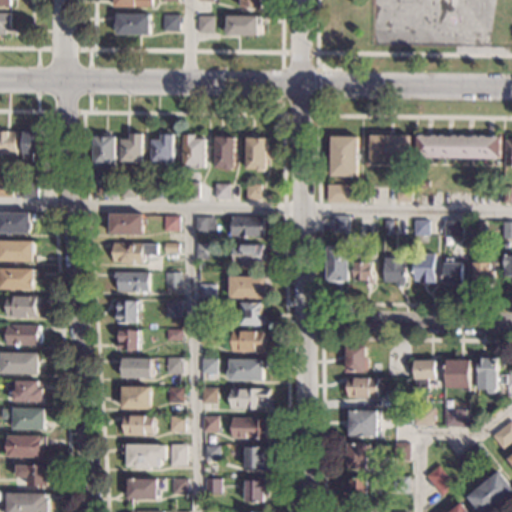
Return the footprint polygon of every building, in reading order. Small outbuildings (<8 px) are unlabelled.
[(10,31),(5,31),(5,36),(0,36),(0,13),(10,14),(10,31)] [(150,34),(116,34),(116,32),(115,30),(115,24),(117,23),(117,14),(150,14),(150,34)] [(178,31),(163,31),(163,15),(178,15),(178,31)] [(214,33),(198,33),(198,16),(214,16),(214,33)] [(257,25),(263,26),(263,36),(226,36),(226,16),(257,17),(257,25)] [(0,131),(16,132),(15,155),(0,154),(0,131)] [(42,133),(42,154),(32,154),(32,162),(22,162),(23,132),(42,133)] [(142,164),(134,164),(134,162),(121,162),(122,140),(131,140),(131,135),(143,135),(142,164)] [(172,163),(170,165),(166,165),(164,163),(152,162),(152,141),(162,141),(162,135),(173,135),(172,163)] [(195,139),(205,139),(205,168),(183,167),(184,135),(195,135),(195,139)] [(409,163),(370,162),(370,136),(410,137),(409,163)] [(115,166),(102,166),(102,167),(94,167),(94,137),(115,138),(115,166)] [(356,177),(330,176),(330,137),(357,137),(356,177)] [(498,159),(416,158),(417,137),(491,138),(498,138),(498,159)] [(233,169),(230,170),(226,170),(224,169),(215,169),(215,138),(234,139),(233,169)] [(265,170),(264,170),(262,172),(258,172),(256,169),(246,169),(246,139),(265,140),(265,170)] [(12,197),(0,197),(0,179),(12,179),(12,197)] [(37,198),(22,198),(22,182),(37,182),(37,198)] [(117,198),(102,197),(103,182),(117,183),(117,198)] [(198,199),(182,198),(182,182),(198,183),(198,199)] [(136,198),(121,198),(121,183),(136,183),(136,198)] [(165,199),(150,199),(151,183),(165,183),(165,199)] [(229,199),(214,199),(214,185),(229,185),(229,199)] [(260,200),(245,200),(245,185),(261,185),(260,200)] [(357,186),(357,203),(326,202),(327,185),(357,186)] [(411,185),(411,202),(396,201),(396,185),(411,185)] [(511,203),(511,186),(503,186),(503,203),(511,203)] [(35,221),(30,221),(30,222),(32,225),(32,230),(30,231),(30,234),(0,233),(0,213),(35,214),(35,221)] [(143,215),(142,234),(110,234),(111,214),(143,215)] [(178,231),(163,231),(163,216),(178,216),(178,231)] [(262,237),(230,236),(230,231),(232,231),(232,217),(262,217),(262,237)] [(349,233),(333,233),(333,217),(349,217),(349,233)] [(213,233),(194,232),(195,218),(214,218),(213,233)] [(393,235),(384,235),(384,220),(393,220),(393,235)] [(429,236),(414,236),(414,221),(429,221),(429,236)] [(462,238),(443,237),(443,222),(462,222),(462,238)] [(485,236),(474,236),(474,223),(485,223),(485,236)] [(511,238),(503,238),(503,223),(511,223),(511,238)] [(33,255),(36,255),(36,262),(0,261),(0,241),(33,242),(33,255)] [(143,244),(156,244),(156,255),(144,255),(144,264),(121,264),(121,263),(113,263),(113,243),(143,243),(143,244)] [(178,253),(164,253),(164,243),(178,243),(178,253)] [(211,244),(211,260),(195,259),(196,244),(211,244)] [(264,245),(263,265),(233,264),(234,244),(264,245)] [(348,281),(341,281),(341,283),(328,283),(328,247),(349,247),(348,281)] [(405,282),(403,282),(403,287),(395,287),(395,282),(384,282),(384,257),(397,257),(397,253),(405,253),(405,282)] [(435,284),(419,284),(419,282),(414,281),(414,254),(435,255),(435,284)] [(365,255),(365,262),(372,263),(371,285),(364,284),(364,280),(354,280),(354,255),(365,255)] [(492,264),(495,264),(494,283),(473,283),(473,263),(492,263),(492,264)] [(463,284),(445,284),(444,264),(463,264),(463,284)] [(36,278),(33,278),(33,280),(37,283),(37,288),(36,290),(0,290),(0,269),(36,269),(36,278)] [(148,292),(118,292),(118,281),(114,281),(114,273),(149,274),(148,292)] [(179,273),(180,287),(165,288),(164,273),(179,273)] [(264,299),(230,299),(230,277),(232,277),(264,277),(264,299)] [(215,300),(199,300),(199,285),(215,285),(215,300)] [(37,298),(40,298),(40,305),(38,305),(40,307),(40,312),(36,315),(36,317),(29,317),(29,319),(14,319),(14,317),(6,317),(6,296),(37,296),(37,298)] [(138,324),(117,323),(118,301),(138,302),(138,324)] [(214,302),(214,317),(198,317),(199,301),(214,302)] [(180,303),(180,318),(165,317),(165,303),(180,303)] [(262,316),(265,316),(265,326),(241,325),(241,303),(262,303),(262,316)] [(37,327),(41,327),(41,331),(37,331),(37,333),(40,336),(40,341),(38,343),(38,346),(6,345),(6,325),(38,326),(37,327)] [(141,331),(140,351),(119,350),(119,330),(141,331)] [(181,341),(166,341),(166,330),(181,330),(181,341)] [(218,331),(218,339),(214,339),(214,345),(199,345),(200,330),(218,331)] [(263,332),(263,333),(267,333),(267,339),(263,339),(263,353),(232,352),(232,331),(263,332)] [(365,373),(346,373),(346,346),(365,346),(365,373)] [(0,353),(41,354),(41,363),(39,363),(38,375),(1,373),(0,353)] [(412,369),(396,369),(396,355),(412,355),(412,369)] [(498,376),(511,376),(511,389),(506,389),(506,384),(498,384),(498,390),(495,394),(491,394),(488,391),(488,388),(478,388),(478,358),(498,358),(498,376)] [(153,378),(122,378),(122,359),(153,359),(153,378)] [(182,359),(182,374),(167,374),(168,359),(182,359)] [(216,374),(201,374),(201,359),(217,359),(216,374)] [(470,391),(461,391),(461,387),(446,387),(447,359),(470,360),(470,391)] [(263,362),(266,362),(266,370),(262,370),(262,381),(229,381),(229,379),(228,377),(228,372),(230,370),(230,360),(263,360),(263,362)] [(436,379),(427,379),(427,388),(414,388),(414,361),(435,361),(436,379)] [(379,378),(378,397),(371,397),(371,399),(355,399),(355,398),(347,398),(347,377),(379,378)] [(39,388),(43,388),(43,402),(13,402),(13,391),(16,391),(16,381),(39,381),(39,388)] [(150,409),(122,409),(123,387),(151,387),(150,409)] [(183,389),(183,403),(169,403),(169,388),(183,389)] [(217,389),(217,404),(202,403),(202,388),(217,389)] [(270,401),(266,401),(266,403),(263,406),(263,410),(231,409),(231,388),(270,389),(270,401)] [(411,409),(396,409),(396,393),(411,393),(411,409)] [(45,430),(14,430),(14,419),(3,419),(3,409),(45,409),(45,430)] [(433,426),(415,426),(414,409),(433,409),(433,426)] [(464,427),(445,427),(445,409),(464,409),(464,427)] [(379,419),(377,419),(377,427),(380,427),(380,436),(350,436),(350,410),(379,410),(379,419)] [(411,425),(396,425),(395,410),(411,410),(411,425)] [(154,436),(125,435),(125,415),(154,415),(154,436)] [(185,417),(185,432),(170,432),(170,417),(185,417)] [(218,418),(218,433),(203,432),(203,417),(218,418)] [(269,427),(267,427),(267,438),(232,438),(233,418),(269,419),(269,427)] [(511,441),(503,449),(492,437),(511,421),(511,441)] [(42,437),(47,438),(47,446),(42,446),(42,458),(9,457),(9,436),(42,436),(42,437)] [(367,445),(369,445),(369,455),(366,455),(366,469),(347,469),(347,443),(367,443),(367,445)] [(409,460),(394,461),(394,443),(409,443),(409,460)] [(160,446),(166,446),(166,459),(162,459),(162,467),(160,467),(147,467),(147,469),(137,469),(137,467),(127,467),(127,444),(160,445),(160,446)] [(187,445),(186,466),(170,466),(171,444),(187,445)] [(485,456),(467,471),(456,459),(475,444),(485,456)] [(219,461),(205,460),(205,446),(220,447),(219,461)] [(266,459),(269,459),(269,467),(266,467),(266,468),(246,468),(246,448),(266,448),(266,459)] [(48,487),(29,486),(29,479),(17,479),(17,476),(13,476),(13,467),(17,467),(17,465),(49,466),(48,487)] [(455,485),(442,496),(426,477),(439,466),(455,485)] [(511,488),(511,492),(489,511),(479,511),(468,498),(499,473),(511,488)] [(409,493),(394,493),(394,477),(409,477),(409,493)] [(158,480),(157,500),(127,499),(128,479),(158,480)] [(187,480),(187,495),(172,494),(172,479),(187,480)] [(221,493),(206,493),(206,479),(221,480),(221,493)] [(372,490),(374,490),(374,501),(346,501),(346,484),(350,484),(350,480),(372,480),(372,490)] [(268,499),(265,499),(265,502),(245,502),(245,481),(268,481),(268,499)] [(47,500),(49,500),(49,511),(8,511),(8,493),(47,494),(47,500)] [(469,511),(462,503),(449,511),(469,511)]
